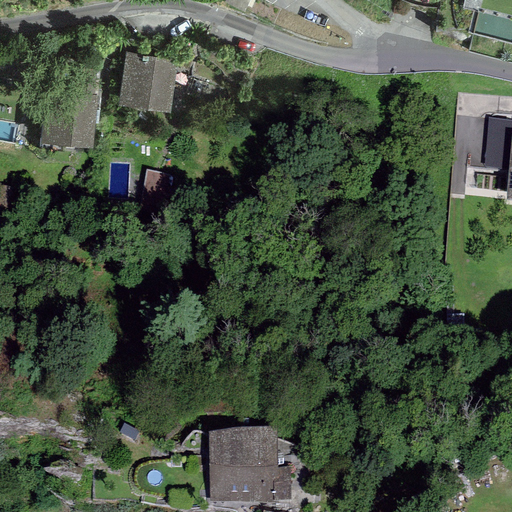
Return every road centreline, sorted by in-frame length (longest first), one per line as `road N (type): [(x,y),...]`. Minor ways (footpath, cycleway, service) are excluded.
road 1 (residential): [(385,60),(335,57),(178,7),(130,7),(0,30)]
road 2 (residential): [(511,72),(440,57),(385,60)]
